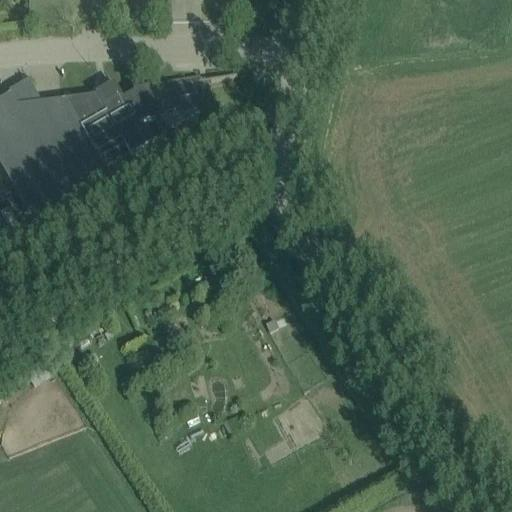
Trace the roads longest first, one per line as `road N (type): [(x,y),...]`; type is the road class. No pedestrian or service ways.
road 1 (unclassified): [(471,511),(273,186)]
road 2 (unclassified): [(0,342),(273,186)]
road 3 (unclassified): [(0,62),(302,53)]
road 4 (unclassified): [(273,186),(302,53)]
